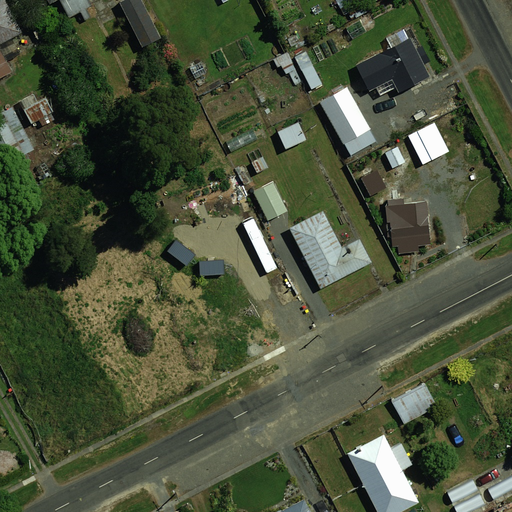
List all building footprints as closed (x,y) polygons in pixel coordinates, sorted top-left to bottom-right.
[(9,58),(33,45),(8,0),(0,0),(0,82),(17,73),(9,58)] [(48,0),(54,10),(63,6),(72,23),(95,11),(88,0),(48,0)] [(144,0),(132,0),(122,5),(144,50),(164,40),(144,0)] [(416,39),(359,68),(370,91),(395,78),(404,95),(436,79),(416,39)] [(309,50),(295,57),(312,90),(325,84),(309,50)] [(352,85),(320,103),(346,150),(378,133),(352,85)] [(40,160),(15,101),(0,108),(0,173),(1,176),(40,160)] [(301,120),(279,133),(290,152),(312,140),(301,120)] [(275,179),(253,189),(268,221),(290,210),(275,179)] [(394,231),(395,254),(433,253),(431,196),(385,197),(387,231),(394,231)] [(341,244),(323,208),(289,225),(322,291),(376,264),(360,234),(341,244)] [(426,381),(390,400),(405,429),(441,410),(426,381)] [(390,448),(382,433),(348,451),(379,511),(417,511),(422,510),(404,474),(418,467),(405,441),(390,448)] [(293,511),(286,497),(257,511),(293,511)]
